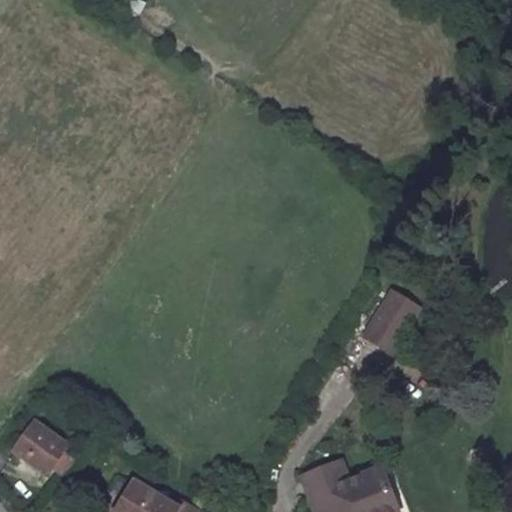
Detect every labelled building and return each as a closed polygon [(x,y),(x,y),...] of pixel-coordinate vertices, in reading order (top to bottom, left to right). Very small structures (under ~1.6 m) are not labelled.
[(130,0),(126,0),(118,14),(133,24),(143,9),(130,0)] [(418,309),(392,294),(365,338),(391,353),(418,309)] [(36,423),(15,452),(47,475),(53,468),(63,476),(73,462),(63,454),(68,447),(36,423)] [(110,426),(104,434),(118,445),(124,437),(110,426)] [(301,478),(309,499),(322,494),(328,511),(395,511),(380,471),(347,483),(340,464),(301,478)] [(133,483),(115,511),(193,511),(181,504),(177,510),(133,483)] [(314,511),(328,511),(322,494),(309,499),(314,511)]
